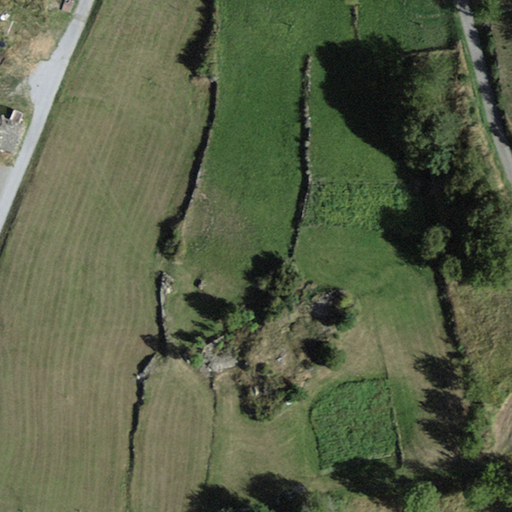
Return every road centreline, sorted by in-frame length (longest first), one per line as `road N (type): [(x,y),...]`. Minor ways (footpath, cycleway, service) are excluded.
road 1 (unclassified): [(94,0),(0,229)]
road 2 (unclassified): [(464,0),(511,162)]
